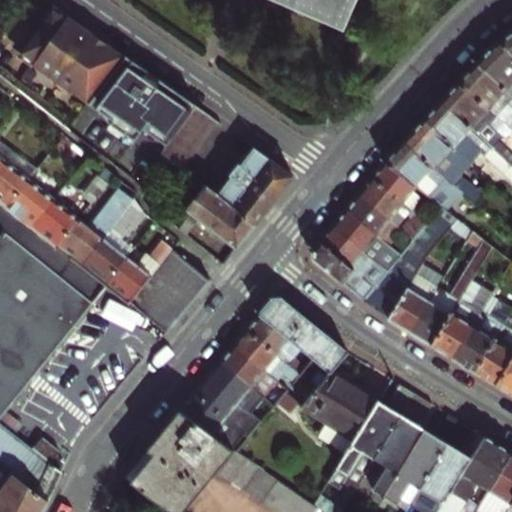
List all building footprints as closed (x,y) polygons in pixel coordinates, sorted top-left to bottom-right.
[(273,0),(341,30),(354,0),(273,0)] [(87,30),(51,4),(15,50),(30,61),(31,59),(85,101),(88,96),(121,54),(87,30)] [(511,58),(511,32),(500,40),(511,58)] [(476,64),(511,97),(511,58),(500,40),(493,46),(488,51),(476,64)] [(156,78),(121,54),(88,96),(112,115),(89,145),(109,161),(130,134),(133,136),(141,126),(164,145),(195,105),(156,78)] [(511,97),(476,64),(467,74),(458,82),(495,117),(506,105),(511,110),(511,97)] [(441,101),(508,163),(511,158),(511,154),(497,141),(494,143),(491,140),(494,137),(485,128),(495,117),(458,82),(451,91),(441,101)] [(511,167),(508,163),(441,101),(431,111),(424,120),(470,163),(480,152),(511,181),(511,167)] [(160,152),(181,169),(218,121),(195,105),(164,145),(160,152)] [(404,141),(472,201),(479,193),(459,176),(470,163),(424,120),(412,132),(404,141)] [(10,149),(18,139),(10,133),(3,143),(10,149)] [(64,136),(57,144),(74,158),(81,150),(76,146),(64,136)] [(0,140),(0,157),(3,160),(11,150),(10,149),(3,143),(0,140)] [(466,209),(472,201),(404,141),(394,151),(384,162),(415,187),(427,196),(437,185),(466,209)] [(27,163),(35,170),(51,151),(43,144),(27,163)] [(231,176),(216,196),(254,225),(274,198),(292,175),(253,148),(241,163),(239,162),(229,175),(231,176)] [(27,163),(11,150),(3,160),(28,180),(34,173),(35,170),(27,163)] [(0,202),(6,207),(28,180),(3,160),(0,163),(0,202)] [(415,187),(384,162),(377,171),(371,178),(402,203),(415,187)] [(91,203),(107,184),(97,176),(81,195),(91,203)] [(402,203),(371,178),(365,186),(358,194),(389,219),(398,208),(411,217),(400,229),(413,239),(426,223),(415,213),(411,210),(402,203)] [(31,227),(53,199),(28,180),(6,207),(31,227)] [(103,239),(114,225),(134,200),(118,187),(87,226),(103,239)] [(254,225),(216,196),(208,190),(190,212),(197,218),(232,245),(236,248),(246,234),(254,225)] [(389,219),(358,194),(351,202),(345,210),(385,243),(399,227),(389,219)] [(56,247),(78,219),(53,200),(53,199),(31,227),(56,247)] [(81,266),(104,284),(126,257),(120,252),(119,241),(142,212),(134,200),(114,225),(103,239),(81,266)] [(0,424),(57,354),(96,305),(109,289),(104,284),(81,266),(56,247),(31,227),(6,207),(0,202),(0,424)] [(387,319),(426,256),(449,228),(456,219),(439,206),(426,223),(413,239),(400,255),(388,271),(375,287),(364,301),(375,310),(387,319)] [(339,218),(332,226),(372,258),(378,249),(387,257),(381,265),(388,271),(400,255),(385,243),(345,210),(339,218)] [(185,234),(197,218),(190,212),(189,212),(177,228),(185,234)] [(81,266),(103,239),(87,226),(78,219),(56,247),(81,266)] [(456,219),(449,228),(466,241),(472,232),(456,219)] [(326,233),(320,241),(375,287),(388,271),(381,265),(372,258),(332,226),(326,233)] [(431,346),(460,299),(473,276),(491,247),(482,240),(454,288),(441,282),(410,332),(421,340),(431,346)] [(131,250),(119,241),(120,252),(126,257),(131,250)] [(313,260),(364,301),(375,287),(320,241),(316,246),(313,250),(313,260)] [(150,275),(158,265),(171,249),(162,242),(149,258),(141,256),(135,264),(150,275)] [(504,257),(491,247),(473,276),(488,285),(504,257)] [(208,279),(172,249),(171,249),(158,265),(150,275),(129,301),(130,301),(166,331),(191,300),(208,279)] [(398,326),(410,332),(441,282),(428,274),(436,261),(426,256),(387,319),(398,326)] [(135,264),(126,257),(104,284),(109,289),(128,304),(130,301),(129,301),(150,275),(135,264)] [(488,285),(473,276),(460,299),(474,308),(482,294),(488,285)] [(472,326),(489,298),(482,294),(474,308),(460,299),(431,346),(440,351),(450,357),(460,341),(464,343),(474,327),(472,326)] [(510,311),(489,298),(472,326),(474,327),(464,343),(460,341),(450,357),(461,364),(474,372),(502,325),(510,311)] [(259,314),(302,349),(314,359),(306,368),(301,375),(297,379),(288,390),(286,393),(302,407),(331,372),(347,353),(310,322),(282,299),(272,299),(267,305),(259,314)] [(295,359),(302,349),(259,314),(254,321),(246,330),(277,355),(285,362),(301,375),(306,368),(295,359)] [(511,331),(502,325),(474,372),(485,379),(495,385),(511,356),(511,331)] [(240,337),(233,345),(264,371),(277,355),(246,330),(240,337)] [(226,354),(221,361),(251,387),(259,393),(263,396),(274,406),(286,393),(288,390),(277,382),(271,388),(267,393),(263,390),(267,385),(259,378),(264,371),(233,345),(226,354)] [(506,392),(511,395),(511,356),(495,385),(506,392)] [(251,387),(221,361),(215,367),(207,377),(238,403),(251,387)] [(282,367),(297,379),(301,375),(285,362),(282,367)] [(302,407),(355,440),(379,402),(358,389),(331,372),(302,407)] [(246,409),(238,403),(207,377),(201,385),(194,394),(225,419),(233,425),(236,428),(240,424),(236,421),(246,409)] [(271,388),(267,385),(263,390),(267,393),(271,388)] [(355,491),(415,394),(409,391),(400,386),(387,407),(379,402),(355,440),(329,482),(352,495),(355,491)] [(225,419),(194,394),(187,403),(179,413),(211,436),(222,422),(225,419)] [(378,505),(384,497),(425,430),(420,427),(433,406),(426,401),(415,394),(355,491),(378,505)] [(263,396),(259,401),(264,404),(254,416),(261,422),(274,406),(263,396)] [(219,468),(233,451),(225,445),(211,436),(179,413),(171,422),(162,433),(215,473),(219,468)] [(238,429),(248,438),(261,422),(254,416),(251,413),(238,429)] [(411,505),(461,423),(454,418),(449,415),(436,436),(425,430),(384,497),(397,505),(400,499),(411,505)] [(222,422),(230,429),(233,425),(225,419),(222,422)] [(468,427),(461,423),(411,505),(421,511),(437,511),(471,458),(461,452),(474,431),(468,427)] [(0,511),(41,511),(46,503),(60,473),(49,464),(31,450),(0,425),(0,511)] [(233,425),(230,429),(235,433),(225,445),(233,451),(236,453),(248,438),(238,429),(236,428),(233,425)] [(201,489),(215,473),(162,433),(156,440),(149,449),(201,489)] [(44,434),(31,450),(49,464),(56,455),(61,448),(56,444),(44,434)] [(471,458),(437,511),(457,511),(469,494),(482,502),(511,454),(498,445),(484,437),(471,458)] [(174,511),(181,511),(201,489),(149,449),(140,460),(127,476),(174,511)] [(233,451),(219,468),(282,511),(321,511),(314,507),(263,472),(236,453),(233,451)] [(503,511),(506,511),(511,503),(511,453),(511,454),(482,502),(476,511),(484,511),(488,506),(503,511)] [(322,511),(330,501),(321,495),(314,507),(321,511),(322,511)]
